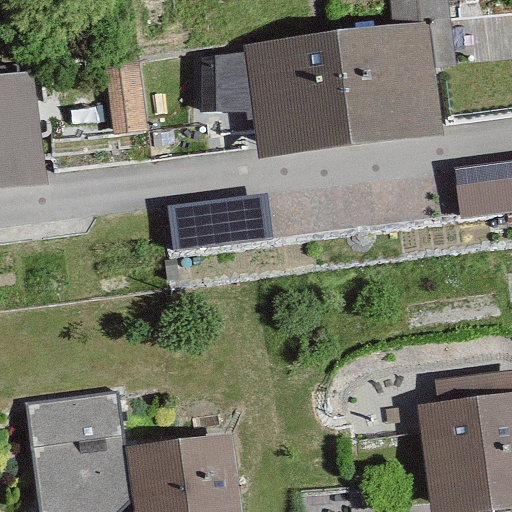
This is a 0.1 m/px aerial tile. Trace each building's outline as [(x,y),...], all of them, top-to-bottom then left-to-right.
[(218,25),(215,0),(172,0),(176,30),(218,25)] [(456,62),(448,0),(390,0),(394,31),(248,50),(263,165),(453,140),(443,64),(456,62)] [(152,137),(143,64),(109,68),(118,141),(152,137)] [(0,196),(53,190),(38,77),(0,81),(0,196)] [(511,168),(465,173),(470,222),(511,217),(511,168)] [(439,410),(426,412),(438,511),(511,511),(511,374),(435,385),(439,410)] [(134,511),(117,400),(31,414),(47,511),(134,511)] [(250,511),(241,442),(136,457),(144,511),(250,511)]
